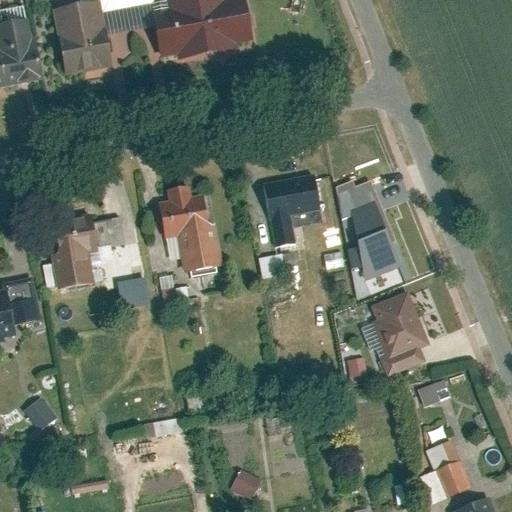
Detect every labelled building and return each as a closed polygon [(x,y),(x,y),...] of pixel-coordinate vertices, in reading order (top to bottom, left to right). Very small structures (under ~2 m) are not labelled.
[(88,0),(52,7),(65,75),(113,66),(100,0),(88,0)] [(167,0),(169,8),(153,11),(161,60),(256,43),(247,0),(167,0)] [(0,21),(0,86),(44,79),(36,36),(33,36),(29,17),(0,21)] [(296,244),(290,214),(321,208),(313,171),(262,181),(276,249),(296,244)] [(166,238),(177,235),(184,270),(221,264),(214,220),(209,221),(204,192),(193,194),(191,183),(166,187),(168,201),(159,203),(166,238)] [(104,281),(101,265),(107,264),(107,259),(112,258),(110,247),(124,244),(120,215),(53,225),(57,252),(51,253),(56,288),(104,281)] [(385,232),(355,244),(374,292),(404,281),(385,232)] [(260,257),(262,276),(286,273),(283,254),(260,257)] [(163,283),(166,306),(178,305),(176,282),(163,283)] [(0,288),(0,337),(15,335),(5,287),(0,288)] [(369,305),(375,318),(370,319),(387,359),(429,341),(407,289),(369,305)] [(445,379),(418,390),(425,407),(452,396),(445,379)] [(142,387),(147,416),(175,411),(170,382),(142,387)] [(42,397),(24,410),(40,431),(58,418),(42,397)] [(154,424),(157,437),(182,430),(179,417),(154,424)] [(458,459),(416,477),(428,504),(470,487),(458,459)] [(240,469),(231,490),(253,499),(262,478),(240,469)] [(452,511),(498,511),(492,496),(452,511)]
